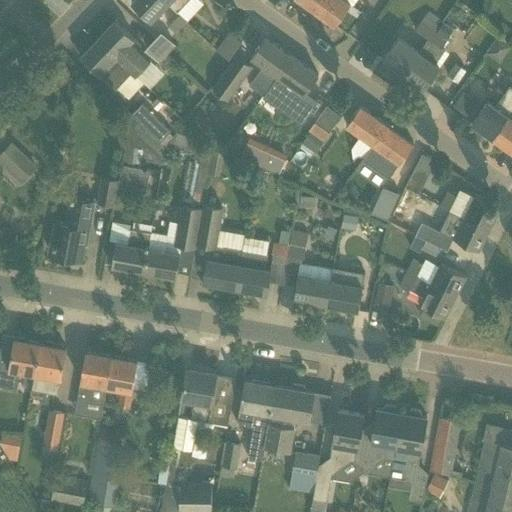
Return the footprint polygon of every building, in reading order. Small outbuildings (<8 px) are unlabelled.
[(151,21),(168,3),(165,0),(133,0),(131,2),(151,21)] [(165,0),(168,3),(177,12),(188,0),(165,0)] [(299,0),(314,10),(321,0),(299,0)] [(351,2),(347,0),(321,0),(314,10),(335,25),(351,2)] [(435,31),(442,21),(428,12),(415,29),(429,39),(435,31)] [(176,32),(187,21),(180,14),(169,25),(176,32)] [(140,43),(135,38),(115,20),(98,37),(132,70),(136,73),(149,59),(137,47),(140,43)] [(442,21),(435,31),(446,39),(453,29),(442,21)] [(481,27),(470,44),(499,61),(510,43),(481,27)] [(442,47),(446,39),(435,31),(429,39),(420,52),(419,52),(403,74),(424,89),(440,67),(435,63),(444,49),(442,47)] [(229,59),(241,41),(229,32),(217,48),(229,59)] [(166,51),(173,44),(162,33),(146,49),(158,60),(159,59),(168,68),(175,60),(166,51)] [(81,56),(100,75),(114,88),(132,70),(98,37),(81,56)] [(263,95),(277,75),(278,75),(292,56),(265,37),(251,56),(263,65),(249,84),(263,95)] [(399,37),(383,59),(403,74),(419,52),(399,37)] [(229,100),(252,67),(236,55),(213,88),(229,100)] [(304,94),(318,75),(292,56),(278,75),(304,94)] [(472,123),(492,138),(511,110),(511,86),(510,85),(504,93),(505,93),(496,107),(488,101),(472,123)] [(467,116),(478,100),(464,91),(453,107),(467,116)] [(427,92),(419,101),(431,112),(440,103),(427,92)] [(130,114),(159,141),(170,130),(141,102),(130,114)] [(373,144),(388,125),(360,105),(346,125),(373,144)] [(511,110),(492,138),(511,151),(511,110)] [(317,123),(311,132),(323,141),(329,132),(317,123)] [(399,163),(413,143),(388,125),(373,144),(399,163)] [(315,153),(323,141),(311,132),(302,144),(313,152),(315,153)] [(0,160),(22,182),(36,167),(11,144),(0,155),(0,160)] [(263,167),(279,175),(288,155),(272,147),(263,167)] [(214,149),(210,174),(219,175),(223,154),(214,149)] [(204,194),(211,158),(195,155),(189,191),(204,194)] [(150,169),(146,168),(122,164),(119,181),(146,186),(150,169)] [(113,205),(118,179),(103,177),(98,202),(113,205)] [(419,194),(423,185),(409,178),(405,187),(419,194)] [(400,194),(382,186),(371,212),(388,219),(400,194)] [(447,191),(440,205),(450,210),(457,196),(447,191)] [(301,196),(301,207),(313,207),(315,207),(315,196),(301,196)] [(464,217),(489,230),(500,209),(475,196),(464,217)] [(82,243),(87,244),(95,201),(72,197),(67,222),(58,220),(51,254),(79,260),(82,243)] [(203,208),(184,204),(181,204),(175,237),(151,233),(145,271),(176,277),(179,263),(192,265),(197,240),(203,208)] [(223,208),(203,205),(203,208),(197,240),(213,242),(217,243),(223,208)] [(439,231),(479,251),(489,230),(464,217),(450,210),(439,231)] [(342,227),(356,229),(357,221),(358,217),(345,214),(342,227)] [(426,240),(432,227),(422,222),(416,235),(426,240)] [(116,242),(112,266),(145,271),(151,233),(130,229),(128,244),(116,242)] [(279,242),(288,243),(290,231),(281,229),(279,242)] [(293,230),(289,246),(287,256),(303,258),(308,233),(293,230)] [(426,240),(416,235),(410,247),(419,252),(421,249),(426,240)] [(272,253),(287,256),(289,246),(273,243),(272,253)] [(207,258),(203,282),(235,288),(242,250),(224,246),(221,261),(207,258)] [(267,293),(269,281),(272,270),(265,269),(268,254),(242,250),(235,288),(267,293)] [(407,272),(456,297),(466,276),(441,263),(430,284),(417,276),(424,262),(414,258),(407,272)] [(442,316),(445,318),(456,297),(407,272),(401,283),(400,286),(409,290),(410,288),(424,296),(419,305),(424,307),(420,315),(438,324),(442,316)] [(294,298),(326,304),(331,280),(299,274),(294,298)] [(363,286),(331,280),(326,304),(358,310),(363,286)] [(388,309),(393,290),(394,286),(380,282),(374,306),(388,309)] [(35,373),(40,343),(14,338),(11,355),(0,353),(0,354),(0,383),(17,387),(20,371),(35,373)] [(66,347),(40,343),(35,373),(32,390),(58,394),(66,347)] [(103,403),(111,355),(86,351),(78,398),(103,403)] [(129,407),(138,360),(111,355),(103,403),(106,386),(122,389),(119,405),(129,407)] [(216,375),(216,374),(187,369),(182,398),(195,400),(192,418),(229,424),(236,377),(234,377),(234,378),(216,375)] [(250,380),(245,379),(237,423),(254,426),(248,457),(262,460),(264,447),(265,447),(276,384),(275,384),(276,384),(250,379),(250,380)] [(309,421),(315,391),(306,390),(304,385),(294,383),(290,387),(276,384),(265,447),(290,451),(296,418),(309,421)] [(75,399),(73,410),(89,413),(91,402),(75,399)] [(394,459),(402,412),(397,412),(395,406),(386,404),(382,409),(377,408),(375,420),(379,426),(373,431),(361,429),(356,460),(364,472),(384,457),(393,459),(394,459)] [(419,464),(423,440),(418,433),(425,429),(427,417),(422,416),(420,410),(411,408),(406,413),(402,412),(394,459),(393,459),(392,467),(403,469),(412,482),(409,499),(422,500),(427,475),(415,473),(416,464),(419,464)] [(361,429),(364,414),(339,409),(337,421),(341,427),(334,432),(331,456),(334,457),(332,469),(337,470),(351,460),(356,460),(361,429)] [(49,411),(43,446),(58,449),(64,413),(49,411)] [(448,474),(454,440),(458,420),(439,417),(429,470),(448,474)] [(112,506),(125,432),(101,427),(88,501),(112,506)] [(0,454),(15,458),(20,434),(3,431),(0,448),(0,454)] [(511,445),(486,439),(476,481),(490,485),(490,489),(511,494),(511,445)] [(234,466),(239,467),(243,444),(225,441),(222,464),(223,464),(222,475),(232,477),(234,466)] [(320,457),(297,452),(294,466),(290,489),(315,493),(318,472),(320,457)] [(318,472),(315,493),(313,509),(326,511),(332,475),(318,472)] [(83,506),(88,479),(56,473),(51,500),(83,506)] [(425,490),(436,496),(445,479),(434,473),(425,490)] [(511,511),(511,494),(490,489),(490,485),(476,481),(473,496),(471,496),(468,510),(475,511),(511,511)] [(179,511),(211,511),(213,484),(179,485),(167,485),(162,511),(179,511)] [(42,498),(41,510),(48,511),(50,499),(42,498)]
